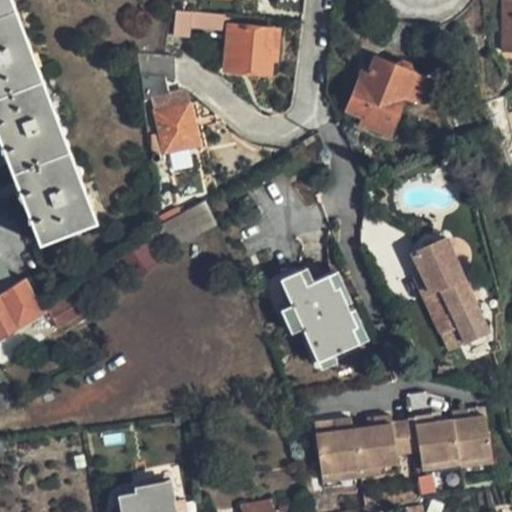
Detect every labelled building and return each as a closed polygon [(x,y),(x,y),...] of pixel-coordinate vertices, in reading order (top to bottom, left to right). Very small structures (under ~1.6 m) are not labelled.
[(95,223),(10,0),(0,0),(0,153),(3,152),(19,193),(13,196),(26,207),(24,224),(30,221),(39,245),(95,223)] [(511,0),(501,0),(500,46),(511,46),(511,0)] [(191,8),(172,5),(167,31),(185,34),(187,22),(222,27),(224,12),(191,8)] [(404,50),(413,22),(406,20),(400,18),(395,17),(391,15),(381,44),(404,50)] [(224,70),(267,74),(270,59),(274,59),(278,28),(229,23),(224,70)] [(172,48),(163,50),(158,75),(162,75),(178,76),(172,48)] [(137,55),(142,75),(158,75),(163,50),(137,55)] [(390,133),(402,96),(416,101),(425,74),(371,56),(364,78),(355,76),(343,109),(360,114),(357,122),(390,133)] [(181,77),(181,75),(178,76),(162,75),(162,85),(180,85),(181,77)] [(191,100),(153,109),(162,155),(201,146),(191,100)] [(211,214),(203,195),(156,226),(142,235),(152,251),(211,214)] [(405,243),(409,251),(437,239),(434,231),(431,231),(428,232),(424,232),(422,231),(419,232),(417,232),(414,234),(412,236),(410,239),(405,243)] [(409,251),(405,252),(414,271),(423,292),(416,294),(432,331),(450,323),(458,340),(480,330),(439,238),(437,239),(409,251)] [(0,288),(11,282),(0,263),(0,288)] [(299,326),(314,360),(356,342),(349,327),(354,325),(344,303),(335,283),(330,285),(324,271),(303,281),(297,267),(277,276),(288,302),(299,326)] [(414,271),(407,274),(416,294),(423,292),(414,271)] [(11,282),(0,288),(0,334),(11,327),(41,310),(39,305),(21,276),(11,282)] [(84,281),(69,291),(41,310),(57,330),(84,312),(75,300),(90,291),(84,281)] [(0,404),(3,409),(14,403),(0,380),(0,404)] [(417,446),(418,457),(454,452),(455,454),(488,450),(482,410),(466,413),(465,405),(448,407),(449,416),(429,418),(428,410),(411,412),(411,415),(417,446)] [(313,431),(318,471),(354,466),(378,462),(394,460),(393,450),(410,448),(405,416),(388,418),(387,412),(371,414),(371,422),(364,423),(349,425),(347,416),(331,418),(332,428),(313,431)] [(371,422),(371,414),(362,415),(364,423),(371,422)] [(410,448),(417,446),(411,415),(405,416),(410,448)] [(455,454),(455,460),(455,462),(489,457),(488,450),(455,454)] [(419,466),(455,460),(455,454),(454,452),(418,457),(419,466)] [(356,474),(379,471),(378,462),(354,466),(356,474)] [(354,466),(318,471),(319,479),(356,474),(354,466)] [(173,511),(169,489),(117,497),(119,511),(173,511)] [(244,505),(245,511),(272,511),(271,501),(244,505)]
